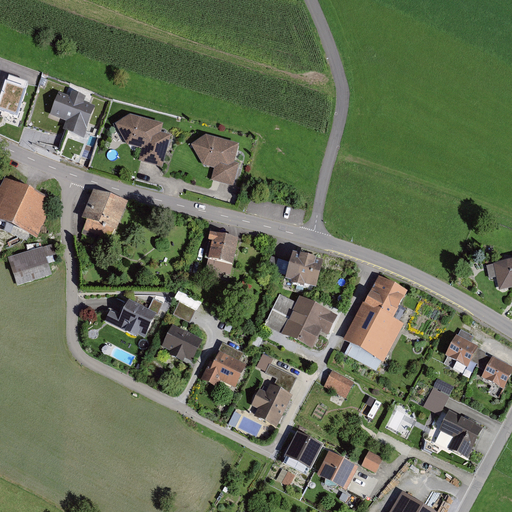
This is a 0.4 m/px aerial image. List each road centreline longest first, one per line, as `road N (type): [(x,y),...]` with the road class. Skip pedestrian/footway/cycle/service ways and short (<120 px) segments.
road 1 (residential): [(70,176),(73,343),(82,359),(179,409)]
road 2 (tertiary): [(70,176),(313,241)]
road 3 (residential): [(312,0),(339,76),(341,114),(313,241)]
road 4 (tertiary): [(313,241),(438,288),(511,330)]
